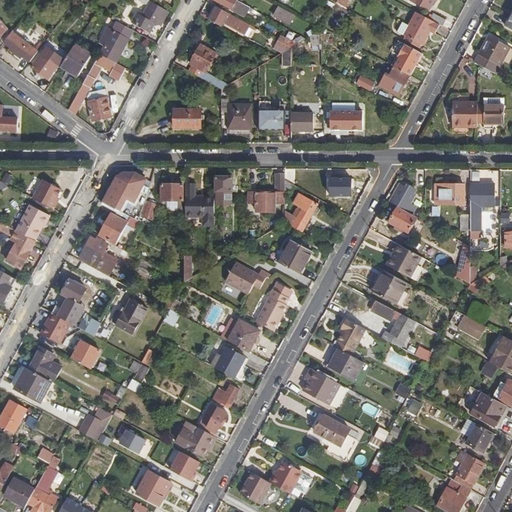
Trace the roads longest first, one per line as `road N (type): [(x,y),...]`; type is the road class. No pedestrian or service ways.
road 1 (residential): [(203,511),(394,159)]
road 2 (residential): [(394,159),(110,154)]
road 3 (residential): [(0,361),(110,154)]
road 4 (residential): [(481,0),(394,159)]
road 5 (residential): [(110,154),(196,0)]
road 6 (residential): [(110,154),(0,73)]
